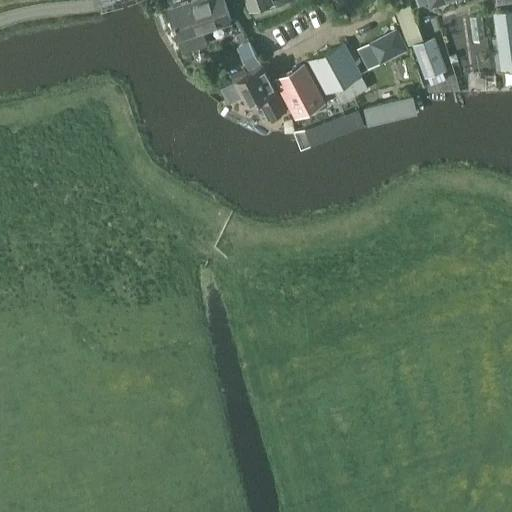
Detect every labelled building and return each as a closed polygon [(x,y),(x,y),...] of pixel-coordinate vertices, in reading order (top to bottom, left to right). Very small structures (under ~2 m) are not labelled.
[(189,0),(168,7),(179,39),(179,38),(184,51),(208,43),(204,30),(232,21),(224,0),(189,0)] [(272,1),(271,0),(246,0),(250,9),(272,1)] [(410,5),(396,11),(403,28),(418,23),(410,5)] [(511,8),(496,11),(497,19),(495,19),(501,59),(502,70),(511,68),(511,8)] [(418,23),(403,28),(409,43),(423,37),(418,23)] [(377,65),(410,48),(399,26),(366,43),(377,65)] [(425,76),(448,68),(435,33),(413,42),(425,76)] [(344,40),(310,59),(328,93),(334,90),(348,82),(362,75),(344,40)] [(249,41),(237,47),(249,69),(261,63),(249,41)] [(305,61),(277,76),(298,116),(323,102),(321,97),(323,96),(305,61)] [(268,118),(286,108),(263,64),(237,78),(250,103),(257,99),(268,118)] [(419,113),(414,94),(365,106),(370,125),(419,113)] [(366,127),(359,108),(295,134),(302,153),(366,127)]
